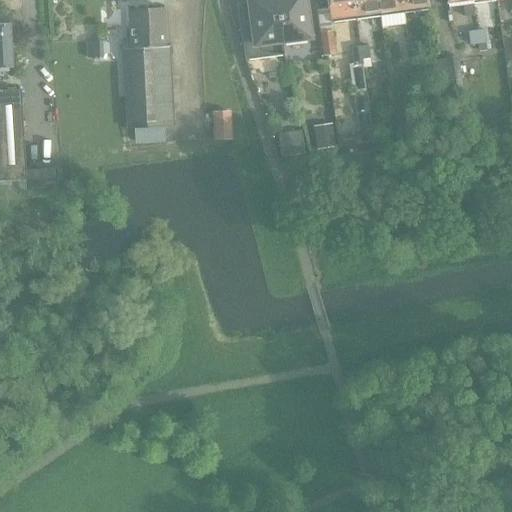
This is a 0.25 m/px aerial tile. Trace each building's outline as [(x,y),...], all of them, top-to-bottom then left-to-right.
[(284,55),(283,41),(277,0),(248,0),(249,2),(237,4),(242,41),(243,41),(245,60),(284,55)] [(310,38),(304,0),(277,0),(283,41),(310,38)] [(356,20),(353,0),(327,0),(331,23),(356,20)] [(380,17),(377,0),(353,0),(356,20),(380,17)] [(404,14),(401,0),(377,0),(380,17),(404,14)] [(429,10),(427,0),(401,0),(404,14),(429,10)] [(472,4),(471,0),(446,0),(448,8),(463,6),(464,17),(474,16),(472,4)] [(173,125),(169,45),(166,46),(164,9),(128,11),(130,41),(122,41),(127,128),(173,125)] [(0,66),(11,66),(9,24),(0,24),(0,66)] [(332,30),(320,32),(323,56),(327,55),(329,76),(342,74),(340,54),(335,54),(332,30)] [(486,42),(484,30),(476,32),(478,43),(479,51),(487,50),(486,42)] [(478,43),(476,32),(468,33),(470,45),(478,43)] [(417,52),(416,40),(407,41),(409,53),(417,52)] [(369,58),(368,46),(360,47),(362,65),(363,68),(371,67),(369,58)] [(362,65),(360,47),(351,48),(353,63),(354,66),(362,65)] [(445,58),(449,91),(463,89),(458,56),(445,58)] [(447,89),(443,60),(433,61),(436,90),(447,89)] [(353,63),(349,64),(354,94),(366,92),(363,68),(362,65),(354,66),(353,63)] [(0,181),(26,180),(21,90),(0,91),(0,181)] [(354,137),(336,140),(337,149),(374,144),(366,92),(354,94),(359,133),(353,134),(354,137)] [(399,147),(423,144),(417,109),(405,111),(407,124),(396,125),(396,133),(399,133),(400,145),(399,145),(399,147)] [(230,113),(213,114),(214,139),(231,138),(230,113)] [(332,124),(314,127),(317,149),(335,146),(332,124)] [(303,132),(281,133),(281,154),(304,154),(303,132)]
